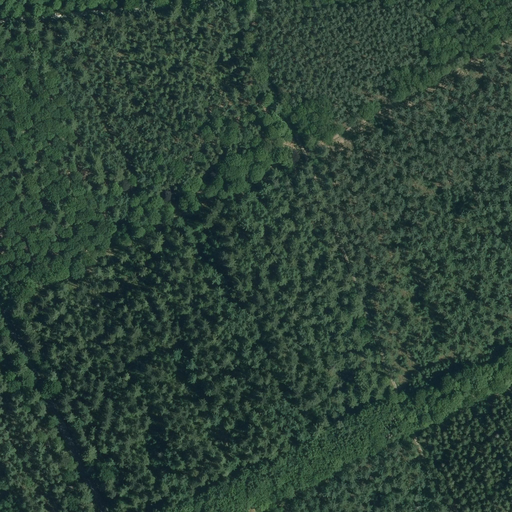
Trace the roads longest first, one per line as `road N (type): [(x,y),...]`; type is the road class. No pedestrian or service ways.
road 1 (track): [(225,0),(303,153),(452,511)]
road 2 (track): [(18,298),(511,38)]
road 3 (track): [(511,382),(258,511)]
road 4 (track): [(124,511),(0,264)]
road 5 (track): [(0,20),(247,0)]
road 6 (primary): [(104,511),(0,306)]
